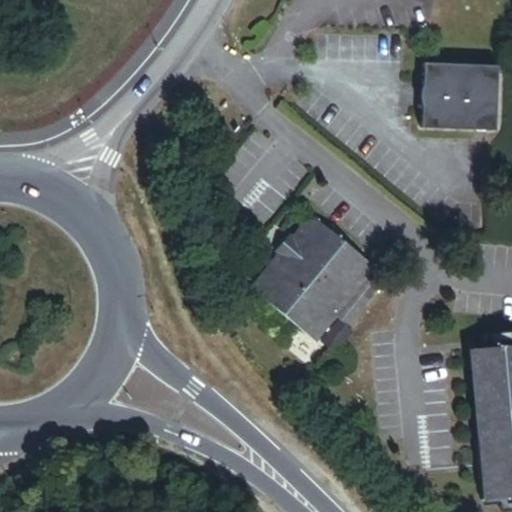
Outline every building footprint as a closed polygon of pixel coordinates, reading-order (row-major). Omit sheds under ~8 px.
[(488,134),(490,69),(416,66),(414,132),(488,134)] [(369,271),(306,218),(245,292),(309,344),(328,321),(365,276),(369,271)] [(370,280),(365,276),(328,321),(332,324),(334,325),(370,280)] [(377,286),(370,280),(334,325),(340,330),(377,286)] [(332,324),(314,346),(328,357),(346,335),(340,330),(334,325),(332,324)] [(511,349),(480,348),(476,504),(511,505),(511,349)]
